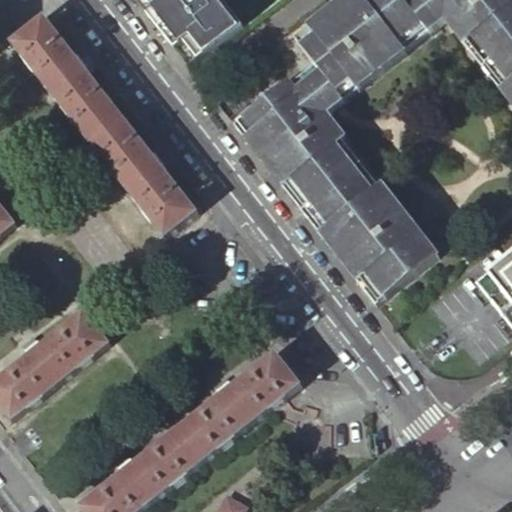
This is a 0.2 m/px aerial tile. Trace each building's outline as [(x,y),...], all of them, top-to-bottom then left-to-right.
[(133,0),(147,16),(167,43),(189,72),(219,49),(244,31),(220,0),(133,0)] [(220,0),(244,31),(276,7),(284,0),(220,0)] [(368,281),(386,303),(441,261),(383,188),(375,195),(357,172),(339,149),(348,142),(329,118),(344,106),(338,98),(352,87),(358,95),(408,56),(401,47),(423,30),(431,38),(447,25),(466,50),(474,43),(491,66),(509,88),(502,95),(511,107),(511,0),(416,0),(407,8),(401,0),(366,0),(365,1),(364,0),(349,0),(309,31),(315,41),(301,51),(314,67),(320,75),(297,93),(291,85),(244,122),(255,136),(245,143),(284,193),(293,186),(311,209),(329,231),(320,238),(352,279),(359,288),(368,281)] [(401,0),(407,8),(416,0),(401,0)] [(78,64),(46,22),(15,46),(166,241),(198,217),(164,175),(167,172),(159,161),(156,163),(87,76),(90,74),(81,62),(78,64)] [(408,56),(431,38),(423,30),(401,47),(408,56)] [(295,43),(301,51),(315,41),(309,31),(295,43)] [(466,50),(484,73),(491,66),(474,43),(466,50)] [(484,73),(502,95),(509,88),(491,66),(484,73)] [(314,67),(291,85),(297,93),(320,75),(314,67)] [(344,106),(358,95),(352,87),(338,98),(344,106)] [(244,122),(235,129),(245,143),(255,136),(244,122)] [(365,165),(348,142),(339,149),(357,172),(365,165)] [(375,195),(383,188),(365,165),(357,172),(375,195)] [(293,186),(284,193),(302,216),(311,209),(293,186)] [(0,241),(15,229),(0,209),(0,241)] [(302,216),(320,238),(329,231),(311,209),(302,216)] [(511,253),(463,293),(511,355),(511,354),(511,253)] [(359,288),(377,310),(386,303),(368,281),(359,288)] [(110,348),(85,317),(42,350),(40,348),(28,357),(30,359),(0,383),(0,408),(13,424),(110,348)] [(146,511),(301,392),(277,359),(232,393),(231,390),(220,398),(222,401),(134,470),(133,469),(123,476),(124,479),(81,511),(146,511)]
